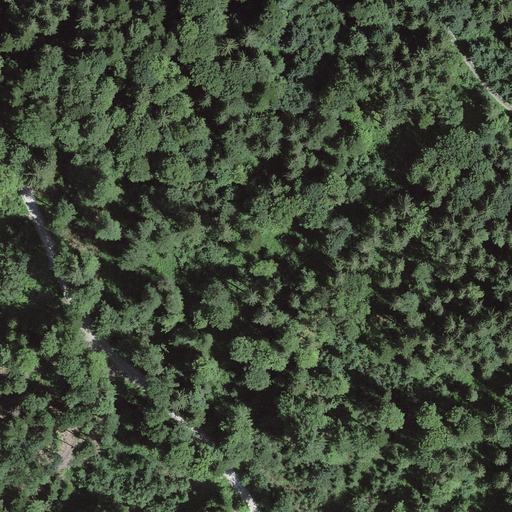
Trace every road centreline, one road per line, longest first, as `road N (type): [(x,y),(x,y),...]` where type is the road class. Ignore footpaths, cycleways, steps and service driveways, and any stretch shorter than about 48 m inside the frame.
road 1 (track): [(180,0),(199,5),(239,46),(282,169),(333,253),(420,306),(511,414)]
road 2 (track): [(0,129),(84,326),(219,462),(255,511)]
road 3 (track): [(511,103),(490,90),(432,0)]
